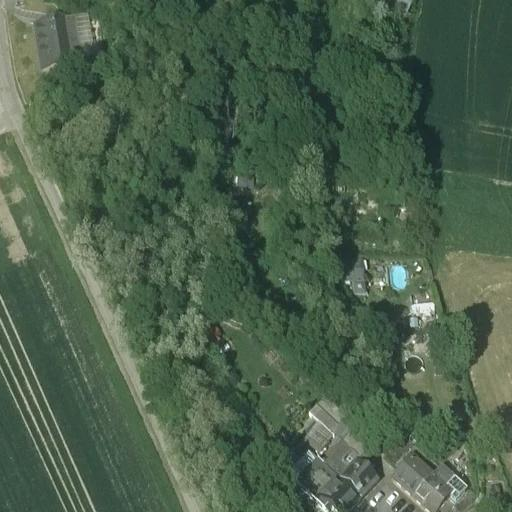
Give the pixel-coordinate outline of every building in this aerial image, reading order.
[(378,0),(377,6),(412,15),(416,0),(378,0)] [(63,32),(45,34),(50,66),(64,64),(66,78),(93,75),(89,42),(65,45),(63,32)] [(349,272),(350,295),(368,294),(367,271),(349,272)] [(344,420),(326,405),(310,424),(318,430),(335,445),(344,420)] [(469,421),(451,422),(451,432),(469,431),(469,421)] [(335,445),(318,430),(301,452),(319,466),(322,463),(335,445)] [(378,453),(367,435),(356,442),(368,460),(378,453)] [(412,450),(394,441),(393,441),(389,452),(384,462),(395,471),(405,461),(414,451),(412,450)] [(372,470),(361,460),(357,464),(338,445),(321,472),(337,487),(338,486),(359,505),(377,485),(367,476),(372,470)] [(428,463),(420,471),(411,463),(409,465),(405,461),(395,471),(400,475),(392,484),(412,502),(431,481),(439,472),(428,463)] [(353,511),(359,505),(338,486),(337,487),(321,472),(317,467),(295,493),(317,511),(320,507),(325,511),(353,511)] [(452,499),(431,481),(412,502),(423,511),(439,511),(442,510),(444,511),(449,511),(454,506),(449,502),(452,499)] [(498,487),(488,488),(489,504),(500,503),(498,487)]
